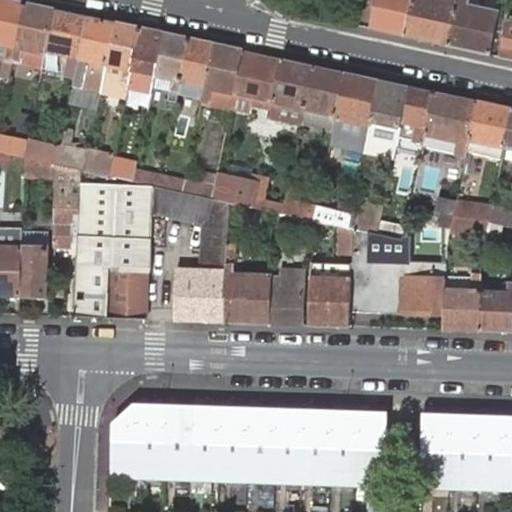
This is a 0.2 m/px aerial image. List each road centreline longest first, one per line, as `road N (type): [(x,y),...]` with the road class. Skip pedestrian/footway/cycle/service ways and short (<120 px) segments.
road 1 (residential): [(84,352),(511,365)]
road 2 (residential): [(209,15),(511,80)]
road 3 (residential): [(73,511),(84,352)]
